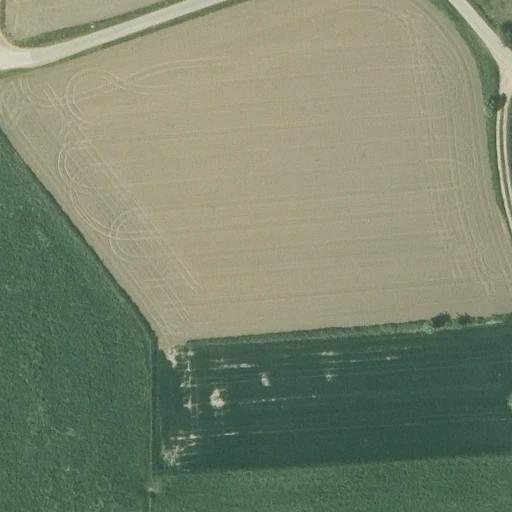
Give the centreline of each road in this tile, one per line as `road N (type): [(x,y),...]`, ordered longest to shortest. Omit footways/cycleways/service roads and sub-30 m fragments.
road 1 (unclassified): [(0,66),(218,0)]
road 2 (track): [(511,72),(502,95),(500,143),(511,216)]
